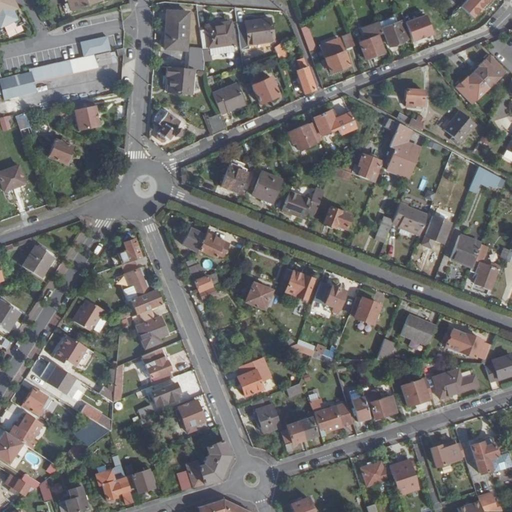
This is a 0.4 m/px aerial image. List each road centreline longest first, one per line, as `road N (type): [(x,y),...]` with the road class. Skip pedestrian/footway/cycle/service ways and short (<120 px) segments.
road 1 (residential): [(511,12),(487,34),(159,174)]
road 2 (residential): [(511,325),(163,191)]
road 3 (residential): [(244,465),(146,205)]
road 4 (residential): [(511,396),(268,475)]
road 5 (residential): [(119,198),(0,389)]
road 6 (residential): [(136,170),(142,0)]
road 7 (residential): [(119,198),(0,240)]
